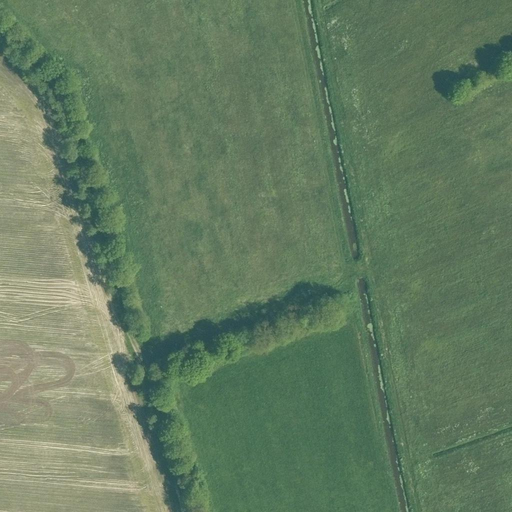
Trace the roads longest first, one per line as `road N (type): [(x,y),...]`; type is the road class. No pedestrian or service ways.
road 1 (track): [(185,511),(59,93),(0,29)]
road 2 (track): [(315,0),(420,511)]
